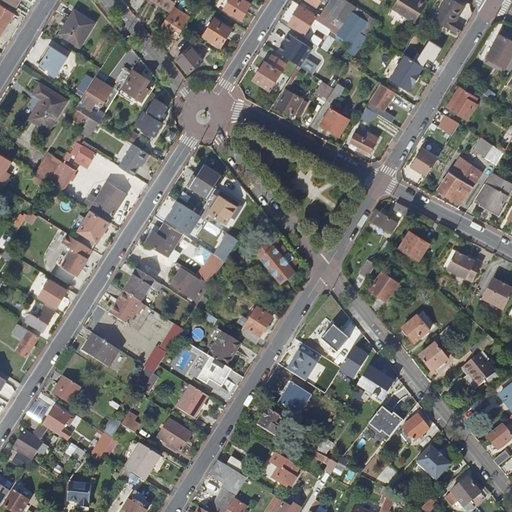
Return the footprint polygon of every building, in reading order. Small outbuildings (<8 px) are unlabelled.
[(158,2),(172,11),(172,10),(178,0),(152,0),(157,3),(158,2)] [(219,0),(216,6),(223,10),(227,0),(219,0)] [(242,19),(251,4),(245,0),(229,0),(224,8),(242,19)] [(397,0),(393,7),(416,21),(429,1),(428,0),(397,0)] [(466,4),(459,0),(456,0),(448,0),(437,20),(459,33),(465,24),(457,19),(466,4)] [(349,50),(356,54),(370,31),(374,25),(378,19),(348,1),(334,24),(319,14),(317,16),(301,6),(290,24),(306,34),(315,19),(320,22),(321,21),(333,29),(332,31),(353,43),(349,50)] [(0,35),(13,14),(0,5),(0,35)] [(188,19),(172,10),(172,11),(161,29),(177,39),(182,31),(188,19)] [(95,24),(75,12),(65,29),(63,27),(59,34),(80,46),(95,24)] [(221,46),(232,29),(215,18),(203,36),(221,46)] [(511,68),(511,38),(500,33),(488,58),(511,69),(511,68)] [(289,34),(278,53),(300,67),(312,48),(289,34)] [(37,63),(57,75),(67,57),(48,45),(37,63)] [(422,54),(408,46),(404,53),(406,54),(417,62),(422,54)] [(188,75),(203,61),(191,47),(176,61),(188,75)] [(419,73),(424,66),(417,62),(406,54),(390,80),(408,91),(413,84),(414,85),(420,75),(419,73)] [(254,81),(270,90),(286,64),(272,56),(267,64),(265,63),(254,81)] [(373,71),(354,58),(350,64),(358,69),(369,77),(373,71)] [(117,80),(123,84),(134,67),(128,63),(117,80)] [(347,86),(358,69),(350,64),(349,65),(345,71),(339,81),(347,86)] [(145,77),(135,70),(123,89),(142,102),(151,87),(147,85),(149,81),(144,78),(145,77)] [(322,81),(317,95),(328,99),(333,85),(322,81)] [(40,98),(31,112),(50,124),(65,99),(37,82),(31,93),(40,98)] [(384,109),(395,93),(382,85),(367,107),(391,123),(395,116),(384,109)] [(91,87),(86,95),(93,99),(96,96),(98,97),(101,92),(91,87)] [(446,108),(464,118),(477,97),(459,87),(446,108)] [(277,106),(294,115),(304,99),(286,90),(277,106)] [(83,101),(81,100),(77,108),(90,117),(98,122),(100,123),(106,113),(102,112),(100,115),(88,108),(91,103),(95,105),(97,102),(102,106),(108,96),(101,92),(98,97),(96,96),(93,99),(86,95),(83,101)] [(147,113),(159,120),(167,106),(155,99),(147,113)] [(321,125),(340,136),(350,119),(331,108),(321,125)] [(159,120),(147,113),(144,111),(135,125),(154,137),(163,122),(159,120)] [(46,130),(50,124),(31,112),(27,118),(46,130)] [(417,174),(424,179),(459,122),(446,115),(412,171),(410,173),(415,177),(417,174)] [(89,136),(98,122),(90,117),(81,131),(89,136)] [(367,151),(370,153),(378,138),(360,128),(352,143),(361,148),(360,151),(365,154),(367,151)] [(511,136),(506,132),(497,145),(505,149),(511,137),(511,136)] [(252,136),(246,143),(253,150),(252,153),(266,166),(277,153),(263,140),(260,143),(252,136)] [(482,136),(474,149),(497,163),(505,151),(482,136)] [(144,164),(150,155),(134,145),(120,167),(134,176),(142,163),(144,164)] [(48,153),(34,176),(41,180),(47,184),(61,161),(48,153)] [(12,162),(0,154),(0,177),(4,171),(6,172),(12,162)] [(468,162),(463,159),(459,165),(456,164),(451,173),(450,172),(438,191),(445,195),(448,196),(449,193),(465,203),(469,196),(465,193),(479,171),(467,163),(468,162)] [(76,170),(61,161),(47,184),(64,194),(65,191),(63,190),(76,170)] [(189,185),(209,197),(212,192),(222,176),(202,163),(189,185)] [(511,186),(511,184),(491,173),(474,200),(497,212),(511,186)] [(92,208),(90,211),(109,223),(110,221),(127,194),(107,182),(92,208)] [(48,195),(42,191),(40,195),(37,200),(43,203),(48,195)] [(220,197),(212,192),(209,197),(199,213),(206,218),(209,214),(224,223),(236,206),(221,196),(220,197)] [(184,230),(195,213),(177,201),(172,209),(174,211),(168,219),(184,230)] [(394,209),(406,215),(409,209),(399,204),(397,203),(394,209)] [(396,223),(375,210),(369,219),(391,233),(396,223)] [(92,250),(109,223),(90,211),(78,231),(79,232),(75,239),(92,250)] [(22,212),(14,225),(19,228),(27,215),(22,212)] [(164,254),(163,255),(169,258),(184,235),(167,224),(160,235),(155,231),(147,243),(164,254)] [(398,248),(419,260),(428,244),(409,232),(398,248)] [(92,250),(75,239),(73,238),(68,235),(63,243),(72,249),(61,267),(77,277),(89,258),(88,258),(93,250),(92,250)] [(229,235),(216,256),(224,262),(235,244),(238,240),(229,235)] [(277,282),(280,285),(295,273),(291,268),(297,264),(276,238),(265,247),(263,244),(254,250),(259,256),(258,257),(266,268),(277,282)] [(394,254),(385,249),(382,254),(389,258),(391,259),(394,254)] [(447,267),(472,281),(483,261),(476,257),(475,259),(456,249),(447,267)] [(222,262),(215,257),(213,261),(207,258),(204,264),(209,268),(206,273),(212,277),(222,262)] [(359,274),(367,279),(375,265),(368,261),(359,274)] [(195,300),(192,304),(196,307),(210,285),(206,282),(204,283),(180,268),(169,284),(195,300)] [(273,285),(277,282),(266,268),(262,271),(273,285)] [(141,303),(155,281),(139,270),(124,292),(141,303)] [(368,290),(385,302),(398,283),(381,272),(368,290)] [(51,279),(41,294),(41,295),(41,296),(41,297),(41,298),(57,307),(68,290),(51,279)] [(511,293),(511,289),(505,286),(504,287),(501,286),(491,280),(481,299),(503,311),(511,293)] [(128,326),(142,303),(141,303),(124,292),(119,301),(120,302),(112,315),(128,326)] [(53,314),(55,311),(44,305),(43,307),(53,314)] [(244,327),(240,334),(256,344),(273,316),(257,306),(255,309),(252,308),(247,318),(242,315),(238,323),(244,327)] [(42,331),(53,314),(43,307),(37,315),(39,317),(38,318),(31,313),(26,321),(42,331)] [(195,315),(192,313),(182,329),(178,336),(184,340),(187,336),(191,338),(204,319),(204,317),(197,313),(195,315)] [(207,313),(204,317),(204,319),(214,324),(217,319),(207,313)] [(401,329),(413,344),(428,332),(416,317),(401,329)] [(26,356),(38,336),(22,326),(19,324),(13,333),(23,340),(16,351),(26,356)] [(160,343),(170,327),(164,324),(155,339),(160,343)] [(348,340),(355,345),(363,336),(357,329),(349,338),(332,325),(318,341),(320,343),(318,345),(326,351),(330,348),(337,354),(348,340)] [(173,336),(177,338),(178,336),(182,329),(178,326),(172,335),(173,336)] [(453,331),(448,326),(440,333),(444,338),(453,331)] [(437,366),(440,364),(446,359),(435,345),(444,338),(440,333),(439,334),(427,346),(429,347),(419,356),(431,371),(437,366)] [(108,367),(119,351),(94,334),(84,350),(108,367)] [(225,334),(211,357),(227,367),(236,352),(239,353),(244,345),(225,334)] [(469,350),(475,357),(479,354),(495,341),(494,340),(488,335),(469,350)] [(367,351),(373,360),(377,354),(372,347),(367,351)] [(211,357),(202,351),(189,373),(219,392),(233,370),(227,367),(211,357)] [(290,369),(309,378),(318,360),(298,351),(290,369)] [(479,386),(487,380),(485,377),(493,371),(479,354),(475,357),(463,366),(479,386)] [(384,376),(369,366),(357,386),(383,402),(391,388),(381,381),(384,376)] [(139,378),(148,384),(154,373),(146,368),(139,378)] [(495,374),(493,371),(485,377),(487,380),(495,374)] [(53,393),(71,404),(81,388),(64,377),(53,393)] [(511,384),(499,396),(511,410),(511,384)] [(194,418),(207,395),(202,392),(191,385),(177,407),(194,418)] [(281,397),(277,403),(296,415),(309,395),(292,385),(284,398),(281,397)] [(491,397),(488,393),(470,407),(475,413),(487,404),(485,402),(491,397)] [(36,402),(28,414),(41,421),(49,409),(36,402)] [(71,417),(55,406),(51,413),(51,414),(44,425),(49,429),(67,440),(70,434),(64,430),(71,417)] [(384,406),(382,408),(390,414),(391,412),(384,406)] [(265,408),(260,415),(262,417),(256,426),(273,437),(279,428),(281,429),(286,421),(265,408)] [(378,429),(389,438),(403,421),(391,412),(390,414),(382,408),(369,425),(376,431),(378,429)] [(129,413),(127,417),(122,425),(135,433),(140,425),(131,420),(134,416),(129,413)] [(403,427),(414,442),(429,429),(417,414),(403,427)] [(41,442),(49,429),(44,425),(28,415),(27,416),(23,422),(38,431),(34,438),(25,433),(15,449),(33,460),(43,444),(41,442)] [(73,416),(66,427),(72,431),(78,419),(73,416)] [(192,434),(176,424),(171,421),(160,439),(165,442),(173,446),(179,450),(181,452),(192,434)] [(511,437),(511,436),(502,424),(487,436),(498,450),(511,437)] [(332,443),(324,438),(316,451),(324,456),(332,443)] [(115,440),(113,439),(109,445),(104,454),(110,458),(119,444),(115,441),(115,440)] [(104,454),(109,445),(104,442),(95,457),(100,460),(104,454)] [(140,443),(124,466),(132,471),(146,480),(161,457),(140,443)] [(450,465),(429,446),(414,463),(435,481),(450,465)] [(505,450),(493,460),(498,466),(510,456),(505,450)] [(29,459),(18,453),(13,461),(24,468),(29,459)] [(294,476),(299,467),(276,453),(270,462),(274,464),(268,473),(272,476),(272,477),(290,489),(296,478),(294,476)] [(363,472),(375,481),(388,464),(375,455),(363,472)] [(230,458),(225,466),(237,473),(242,465),(230,458)] [(207,474),(223,484),(236,491),(245,477),(237,473),(225,466),(216,461),(209,472),(207,474)] [(388,465),(377,481),(389,489),(400,473),(388,465)] [(117,478),(125,483),(132,471),(124,466),(117,478)] [(481,493),(468,478),(452,491),(453,493),(451,495),(451,496),(448,498),(454,505),(459,500),(465,507),(481,493)] [(75,506),(91,506),(93,484),(70,482),(69,500),(76,500),(75,506)] [(0,508),(11,492),(0,484),(0,508)] [(223,484),(221,488),(234,496),(236,491),(223,484)] [(221,488),(206,511),(223,511),(232,498),(234,496),(221,488)] [(4,508),(10,511),(22,511),(29,502),(14,492),(4,508)] [(277,511),(285,501),(277,496),(266,511),(277,511)] [(121,511),(146,511),(149,508),(131,497),(121,511)] [(388,511),(393,500),(386,497),(380,511),(388,511)] [(241,511),(245,506),(232,498),(223,511),(241,511)] [(288,511),(290,510),(293,511),(299,511),(298,510),(294,507),(295,505),(286,499),(285,501),(277,511),(288,511)] [(434,511),(438,507),(430,501),(420,509),(421,509),(427,511),(434,511)] [(376,511),(355,503),(351,511),(376,511)]
